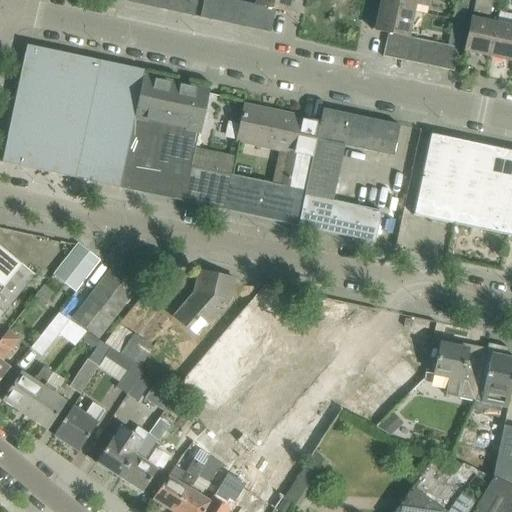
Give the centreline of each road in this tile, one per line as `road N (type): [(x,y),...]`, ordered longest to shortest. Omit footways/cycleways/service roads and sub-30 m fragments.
road 1 (residential): [(511,305),(0,194)]
road 2 (residential): [(511,117),(0,6)]
